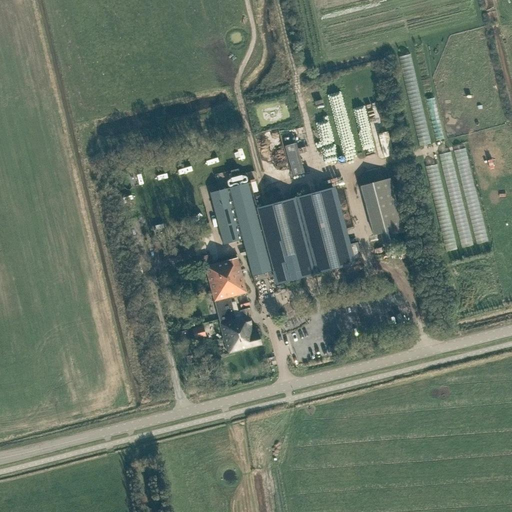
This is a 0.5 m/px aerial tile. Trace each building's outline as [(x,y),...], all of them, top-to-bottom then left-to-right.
[(304,174),(296,144),(285,147),(293,177),(304,174)] [(239,170),(231,172),(233,178),(241,176),(239,170)] [(390,179),(361,187),(373,235),(390,230),(392,235),(404,232),(390,179)] [(250,182),(211,192),(224,244),(243,239),(253,276),(264,274),(273,270),(277,284),(287,282),(334,270),(355,263),(348,233),(336,187),(257,207),(250,182)] [(206,266),(221,323),(229,354),(262,346),(259,334),(254,335),(248,309),(241,311),(243,318),(235,320),(229,298),(247,293),(238,258),(206,266)] [(204,326),(193,329),(196,340),(207,338),(204,326)] [(186,331),(178,333),(180,341),(188,339),(186,331)]
